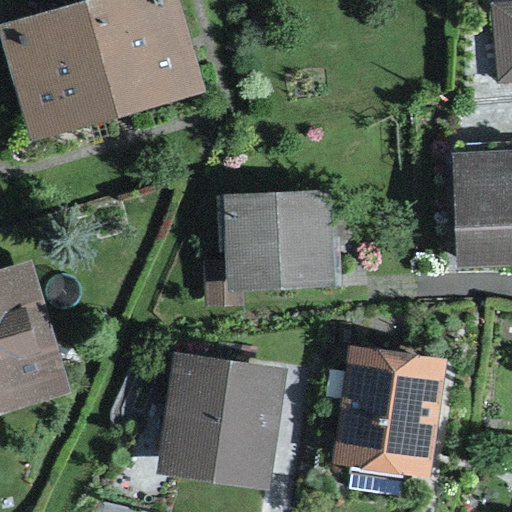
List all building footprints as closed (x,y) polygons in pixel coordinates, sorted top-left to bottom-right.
[(160,98),(156,86),(186,77),(162,0),(136,0),(17,36),(41,120),(78,109),(82,121),(160,98)] [(511,76),(511,5),(496,6),(502,77),(511,76)] [(511,256),(511,175),(458,178),(462,258),(511,256)] [(240,298),(240,279),(324,274),(322,208),(237,212),(239,268),(210,268),(211,299),(240,298)] [(54,368),(52,361),(46,362),(22,279),(0,285),(0,395),(52,380),(48,369),(54,368)] [(357,353),(342,455),(422,466),(437,365),(357,353)] [(188,369),(175,459),(255,470),(268,381),(188,369)]
